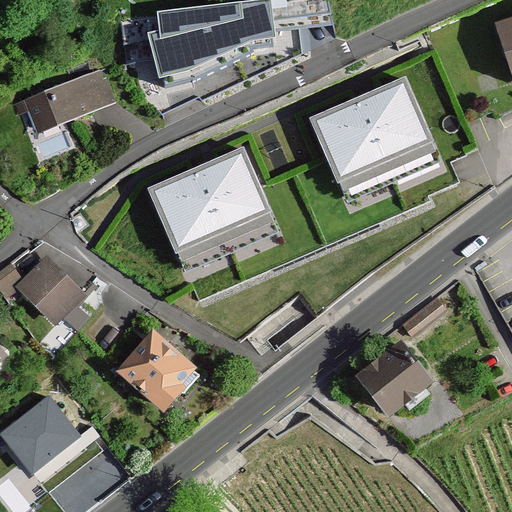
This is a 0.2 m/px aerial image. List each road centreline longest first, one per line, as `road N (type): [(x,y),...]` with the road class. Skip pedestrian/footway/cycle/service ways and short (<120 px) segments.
road 1 (secondary): [(117,511),(511,212)]
road 2 (residential): [(470,0),(373,52),(117,164),(44,226)]
road 3 (residential): [(44,226),(168,312),(269,366),(275,361)]
